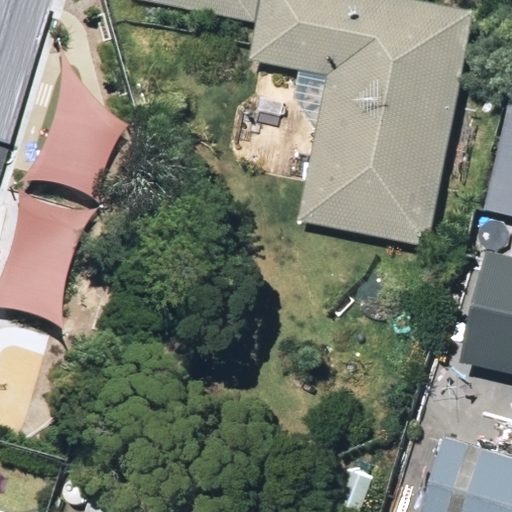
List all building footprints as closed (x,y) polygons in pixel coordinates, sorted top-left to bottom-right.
[(0,0),(0,162),(51,0),(0,0)] [(137,0),(136,6),(257,30),(262,0),(137,0)] [(306,81),(301,110),(324,145),(306,232),(434,258),(481,28),(339,0),(273,0),(259,73),(306,81)] [(278,107),(265,110),(258,120),(260,133),(270,141),(283,140),(291,128),(290,115),(278,107)] [(265,170),(293,175),(296,159),(268,154),(265,170)] [(511,389),(511,248),(493,244),(462,378),(511,389)] [(425,302),(384,262),(324,323),(364,363),(425,302)] [(434,511),(511,511),(511,470),(453,453),(434,511)] [(406,462),(399,486),(414,490),(422,467),(406,462)] [(355,480),(343,511),(368,511),(377,488),(355,480)]
